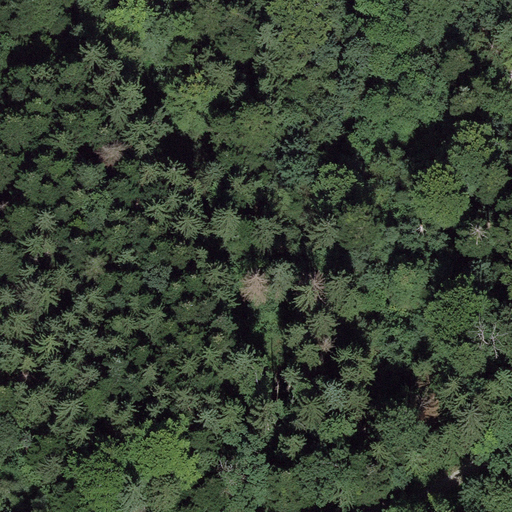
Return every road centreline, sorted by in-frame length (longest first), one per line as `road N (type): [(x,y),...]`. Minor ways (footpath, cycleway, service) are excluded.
road 1 (track): [(0,14),(83,2),(190,1),(356,55),(511,78)]
road 2 (track): [(511,431),(460,481),(390,511)]
